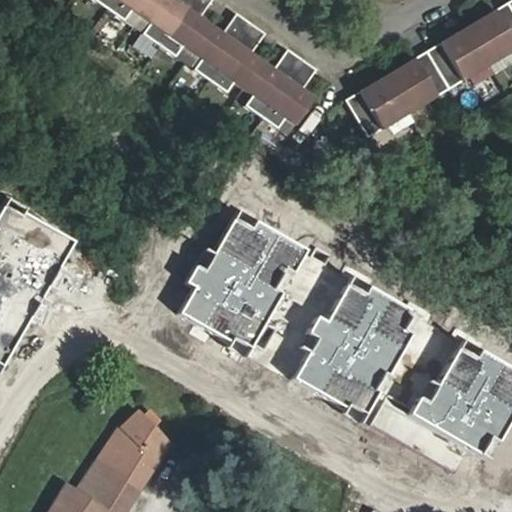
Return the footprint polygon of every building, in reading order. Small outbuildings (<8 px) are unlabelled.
[(90,0),(123,22),(131,11),(149,24),(141,35),(174,58),(181,47),(200,60),(192,71),(225,94),(233,83),(250,95),(243,107),(276,130),(283,119),(294,126),(312,101),(300,93),(315,71),(286,50),(270,72),(248,57),(264,35),(235,14),(219,36),(197,21),(211,0),(167,0),(168,0),(167,0),(90,0)] [(366,139),(511,51),(511,0),(344,101),(366,139)] [(0,365),(69,242),(1,204),(0,206),(0,365)] [(301,254),(235,214),(176,314),(242,354),(301,254)] [(415,316),(349,279),(290,379),(356,417),(415,316)] [(511,403),(511,372),(458,341),(412,419),(480,458),(511,403)] [(126,511),(170,445),(137,410),(117,428),(75,490),(64,484),(47,511),(126,511)]
